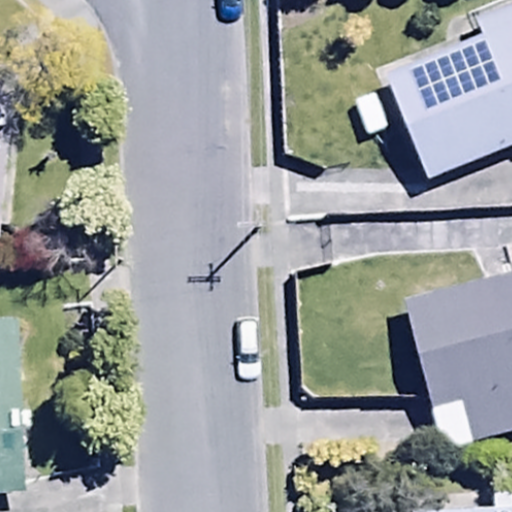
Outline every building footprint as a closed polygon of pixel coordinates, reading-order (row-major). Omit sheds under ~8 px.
[(396,95),(443,205),(511,175),(511,27),(490,37),(496,53),(396,95)] [(0,250),(14,78),(0,77),(0,250)] [(511,287),(410,313),(451,464),(511,448),(511,287)] [(0,509),(47,507),(37,340),(0,341),(0,509)] [(480,511),(480,501),(395,505),(395,511),(511,511),(511,467),(494,468),(496,511),(480,511)]
